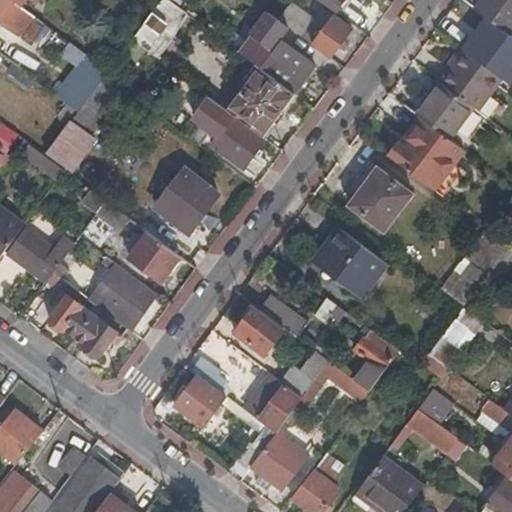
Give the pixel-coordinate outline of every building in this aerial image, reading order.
[(18,12),(1,0),(0,0),(0,32),(26,52),(43,30),(18,12)] [(1,0),(18,12),(26,0),(1,0)] [(511,31),(511,0),(482,0),(469,18),(503,43),(510,34),(511,31)] [(141,52),(150,58),(178,21),(157,5),(156,7),(129,42),(141,52)] [(284,10),(271,27),(324,66),(346,37),(327,23),(318,35),(307,26),(284,10)] [(315,15),(307,26),(318,35),(327,23),(315,15)] [(437,26),(429,38),(451,54),(460,42),(437,26)] [(141,52),(129,42),(123,51),(135,60),(141,52)] [(242,43),(230,59),(249,73),(285,100),(307,70),(272,44),(262,58),(242,43)] [(433,90),(467,115),(471,119),(495,87),(456,58),(433,90)] [(66,109),(75,116),(101,80),(104,76),(84,61),(55,101),(66,109)] [(34,86),(10,67),(4,75),(29,94),(34,86)] [(243,91),(232,106),(266,131),(288,102),(285,100),(249,73),(238,88),(243,91)] [(104,83),(45,163),(62,175),(68,180),(93,147),(87,142),(122,96),(104,83)] [(433,90),(409,121),(410,122),(416,126),(443,147),(467,115),(433,90)] [(232,106),(225,114),(259,140),(266,131),(232,106)] [(66,128),(75,116),(66,109),(57,121),(66,128)] [(261,145),(230,122),(208,151),(239,174),(261,145)] [(410,122),(391,148),(396,152),(416,126),(410,122)] [(0,124),(0,142),(10,150),(20,136),(1,123),(0,124)] [(391,148),(380,163),(427,198),(458,158),(443,147),(416,126),(396,152),(391,148)] [(192,130),(184,142),(196,151),(204,140),(192,130)] [(0,174),(12,159),(0,157),(0,174)] [(45,163),(42,161),(41,160),(33,170),(54,186),(62,175),(45,163)] [(334,205),(343,212),(357,193),(353,190),(366,172),(362,169),(334,205)] [(403,200),(366,172),(353,190),(357,193),(343,212),(376,237),(403,200)] [(215,199),(181,174),(152,214),(186,239),(215,199)] [(91,190),(82,205),(98,214),(106,199),(91,190)] [(511,214),(511,198),(503,208),(511,214)] [(127,223),(104,206),(95,218),(119,235),(127,223)] [(0,215),(0,258),(21,231),(0,215)] [(177,260),(139,232),(120,259),(155,285),(160,278),(162,280),(177,260)] [(382,270),(334,234),(312,264),(343,287),(338,292),(356,306),(382,270)] [(51,258),(49,257),(24,238),(7,260),(34,281),(51,258)] [(34,281),(43,288),(49,280),(55,272),(70,252),(59,244),(49,257),(51,258),(34,281)] [(436,298),(457,312),(482,279),(496,260),(474,244),(457,267),(463,272),(444,297),(439,293),(436,298)] [(343,287),(312,264),(304,274),(335,297),(338,292),(343,287)] [(154,304),(110,271),(85,306),(94,312),(129,338),(154,304)] [(55,272),(49,280),(61,289),(67,281),(55,272)] [(61,289),(49,280),(43,288),(42,289),(57,301),(65,291),(61,289)] [(63,334),(72,341),(87,321),(62,302),(43,327),(60,340),(63,334)] [(263,303),(253,317),(279,336),(290,345),(300,331),(263,303)] [(343,323),(322,307),(311,321),(323,330),(327,324),(336,331),(343,323)] [(253,317),(244,310),(234,324),(238,327),(229,339),(260,361),(279,336),(253,317)] [(457,312),(422,359),(438,372),(474,325),(457,312)] [(87,321),(72,341),(81,348),(78,352),(93,364),(111,339),(87,321)] [(386,365),(391,358),(361,336),(356,343),(360,346),(386,365)] [(348,388),(361,398),(386,365),(360,346),(350,359),(363,368),(348,388)] [(438,372),(422,359),(413,371),(434,386),(442,375),(438,372)] [(300,377),(310,385),(314,379),(322,369),(312,361),(300,377)] [(198,362),(186,377),(191,381),(219,402),(225,394),(220,390),(223,385),(214,379),(216,376),(198,362)] [(348,388),(322,369),(314,379),(322,385),(354,408),(361,398),(348,388)] [(273,387),(295,404),(310,385),(300,377),(297,381),(285,372),(273,387)] [(295,404),(294,406),(302,411),(322,385),(314,379),(310,385),(295,404)] [(219,402),(191,381),(167,412),(197,434),(216,409),(220,403),(219,402)] [(253,424),(270,438),(273,434),(294,406),(277,393),(253,424)] [(428,394),(412,415),(425,425),(441,403),(428,394)] [(511,394),(496,415),(507,423),(511,427),(511,394)] [(496,415),(478,401),(469,413),(498,434),(507,423),(496,415)] [(258,431),(220,403),(216,409),(254,437),(258,431)] [(0,432),(0,464),(13,474),(39,439),(11,418),(0,432)] [(256,457),(269,439),(258,431),(254,437),(246,448),(242,445),(226,466),(241,477),(243,473),(256,457)] [(269,439),(256,457),(288,480),(301,463),(277,445),(281,440),(273,434),(270,438),(269,439)] [(511,443),(508,441),(486,471),(511,490),(511,443)] [(56,475),(69,484),(84,464),(71,454),(56,475)] [(256,457),(243,473),(254,481),(266,490),(275,497),(288,480),(256,457)] [(307,475),(326,489),(334,478),(323,470),(328,462),(320,457),(307,475)] [(58,510),(61,511),(95,511),(113,488),(112,487),(118,479),(95,461),(88,471),(87,470),(58,510)] [(323,470),(334,478),(339,471),(328,462),(323,470)] [(377,462),(349,500),(365,511),(403,511),(418,493),(377,462)] [(307,475),(287,502),(299,511),(318,511),(322,508),(332,494),(326,489),(307,475)] [(12,481),(0,496),(0,511),(25,511),(35,499),(12,481)] [(266,490),(254,481),(247,490),(259,499),(266,490)] [(511,511),(511,493),(500,485),(480,511),(511,511)] [(110,498),(106,504),(117,511),(125,511),(127,510),(110,498)]
